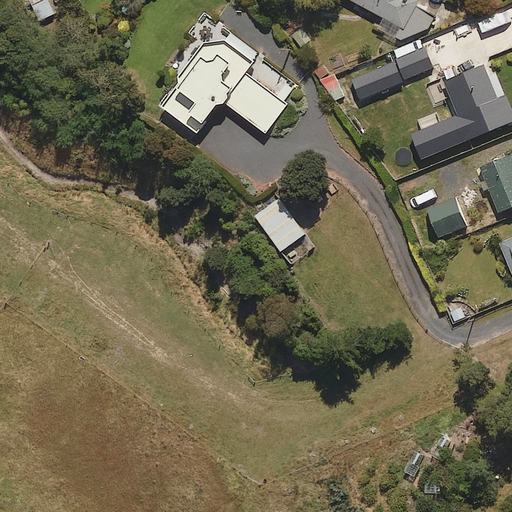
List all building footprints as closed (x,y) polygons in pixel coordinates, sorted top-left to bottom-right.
[(350,0),(402,28),(397,38),(402,41),(432,27),(434,18),(407,3),(408,0),(350,0)] [(430,48),(441,75),(464,65),(453,38),(430,48)] [(178,83),(159,106),(198,135),(220,107),(229,107),(265,135),(286,108),(245,75),(255,60),(225,40),(203,43),(178,76),(178,83)] [(394,60),(404,83),(433,70),(424,48),(394,60)] [(404,83),(394,60),(351,79),(361,101),(404,83)] [(497,98),(484,66),(445,81),(458,113),(409,133),(420,159),(511,122),(511,111),(505,95),(497,98)] [(511,207),(511,154),(480,168),(499,213),(511,207)] [(467,226),(456,198),(428,209),(439,237),(467,226)] [(305,237),(278,199),(255,216),(282,253),(305,237)] [(511,239),(500,244),(511,272),(511,239)]
